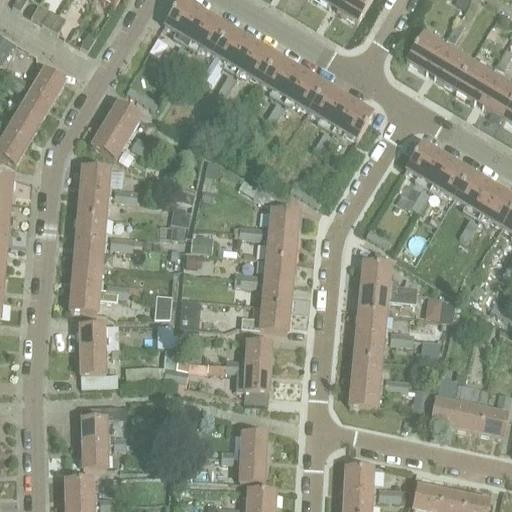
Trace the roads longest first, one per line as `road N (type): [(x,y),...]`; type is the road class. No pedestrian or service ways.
road 1 (unclassified): [(34,511),(31,408),(57,155),(150,0)]
road 2 (unclassified): [(322,439),(340,238),(416,115)]
road 3 (residential): [(511,478),(322,439)]
road 4 (residential): [(362,81),(225,0)]
